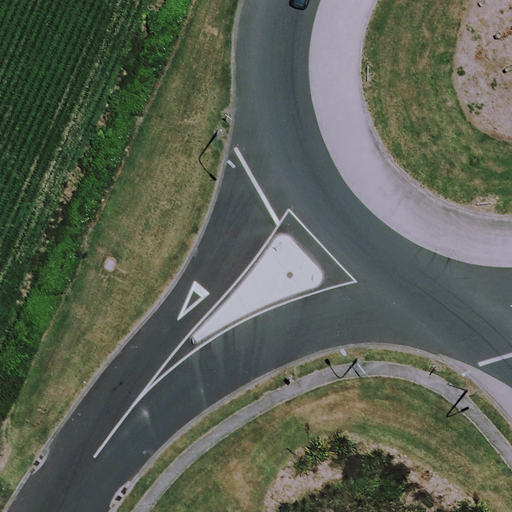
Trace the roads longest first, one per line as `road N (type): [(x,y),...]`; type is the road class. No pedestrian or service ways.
road 1 (unclassified): [(62,511),(184,368),(334,226)]
road 2 (tertiary): [(334,226),(290,158),(271,79),(280,0)]
road 3 (tertiary): [(510,305),(445,295),(385,268),(334,226)]
